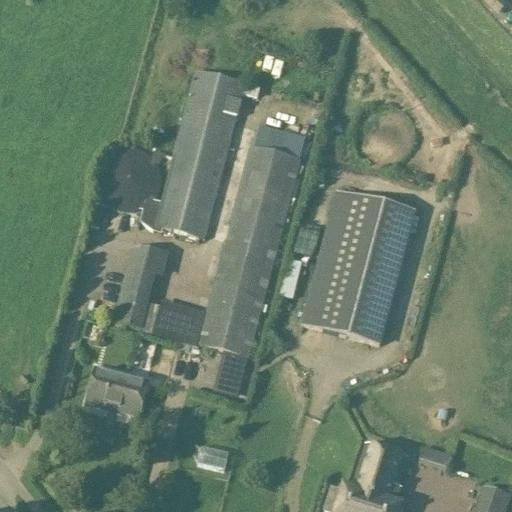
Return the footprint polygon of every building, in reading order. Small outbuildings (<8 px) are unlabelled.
[(245,88),(193,75),(175,148),(160,206),(152,205),(146,210),(140,213),(142,214),(139,226),(152,236),(161,237),(161,234),(205,244),(206,239),(211,221),(243,98),(245,88)] [(300,163),(249,150),(197,349),(250,363),(300,163)] [(155,185),(155,184),(155,179),(153,173),(149,166),(145,161),(140,157),(135,155),(127,153),(122,152),(115,153),(110,155),(104,158),(100,162),(97,166),(94,172),(92,177),(91,184),(92,190),(93,196),(96,201),(100,207),(105,210),(108,213),(115,215),(121,216),(128,216),(134,214),(139,212),(145,208),(149,203),(152,198),(154,192),(155,185)] [(336,196),(301,328),(379,349),(414,217),(336,196)] [(228,221),(215,219),(210,243),(223,246),(228,221)] [(301,225),(293,252),(310,257),(318,230),(301,225)] [(161,256),(132,248),(112,327),(141,335),(161,256)] [(285,263),(278,299),(290,301),(297,265),(285,263)] [(86,406),(137,420),(146,386),(95,373),(86,406)] [(341,495),(330,492),(323,511),(399,511),(400,509),(394,507),(399,492),(397,491),(407,461),(365,448),(350,493),(342,491),(341,495)] [(445,470),(449,458),(420,449),(416,461),(445,470)] [(504,511),(509,500),(485,492),(478,511),(504,511)]
